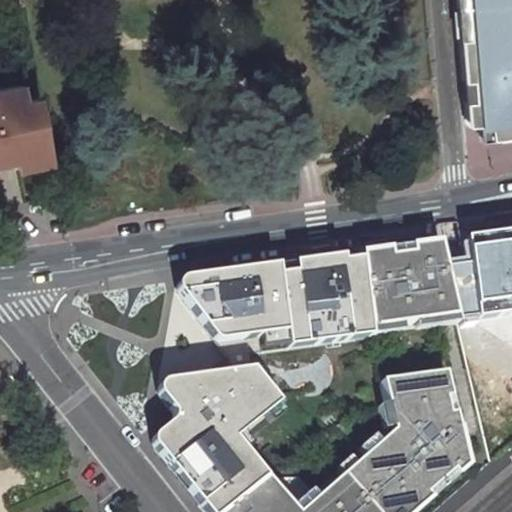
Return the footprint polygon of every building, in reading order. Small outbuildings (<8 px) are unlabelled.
[(488,120),(490,136),(511,132),(511,0),(455,0),(466,122),(488,120)] [(0,160),(16,156),(48,150),(38,96),(26,99),(23,83),(0,87),(0,160)] [(48,150),(16,156),(18,166),(50,160),(48,150)] [(511,386),(490,401),(511,425),(511,233),(459,241),(470,316),(475,321),(481,322),(496,319),(495,312),(511,309),(511,316),(511,386)] [(440,247),(424,250),(430,295),(436,294),(440,321),(454,319),(457,319),(440,247)] [(423,249),(359,258),(370,332),(440,321),(436,294),(430,295),(423,249)] [(348,328),(368,325),(359,258),(293,268),(181,284),(177,290),(177,295),(211,341),(214,341),(221,346),(228,345),(320,332),(340,329),(341,337),(333,338),(334,346),(350,343),(348,328)] [(511,309),(495,312),(496,319),(511,316),(511,309)] [(72,343),(98,350),(106,319),(79,312),(72,343)] [(341,337),(340,329),(320,332),(228,345),(221,346),(214,341),(211,341),(230,366),(232,378),(213,380),(232,388),(260,383),(253,375),(251,357),(334,346),(333,338),(341,337)] [(294,511),(267,483),(230,511),(419,511),(431,502),(427,498),(454,474),(458,478),(468,470),(444,376),(381,385),(393,434),(305,511),(294,511)] [(156,452),(204,511),(230,511),(267,483),(236,443),(280,408),(260,383),(232,388),(213,380),(167,387),(162,389),(160,392),(160,399),(173,415),(175,422),(171,428),(157,439),(154,445),(154,448),(156,452)] [(315,391),(283,415),(304,444),(337,420),(315,391)]
